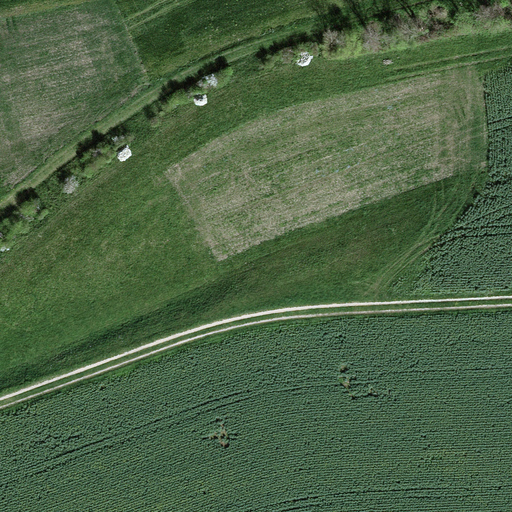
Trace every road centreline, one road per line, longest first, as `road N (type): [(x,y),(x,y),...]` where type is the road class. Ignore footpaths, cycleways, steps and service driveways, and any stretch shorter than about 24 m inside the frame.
road 1 (track): [(0,401),(237,322),(511,298)]
road 2 (track): [(0,210),(99,132),(199,70),(271,38),(410,0)]
